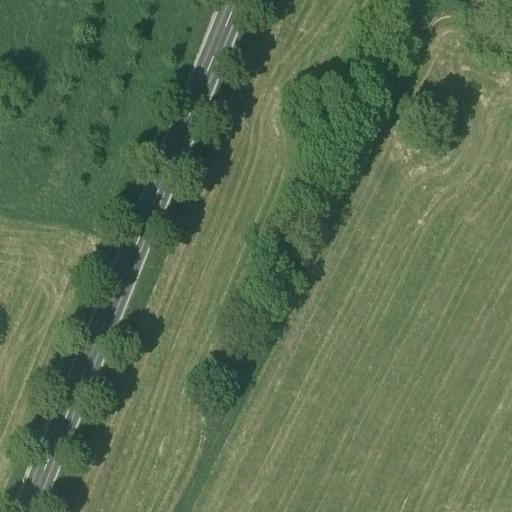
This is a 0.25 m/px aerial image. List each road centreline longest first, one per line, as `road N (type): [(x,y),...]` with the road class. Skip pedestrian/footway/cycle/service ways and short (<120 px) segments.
road 1 (track): [(179,511),(429,0)]
road 2 (tertiary): [(236,0),(26,511)]
